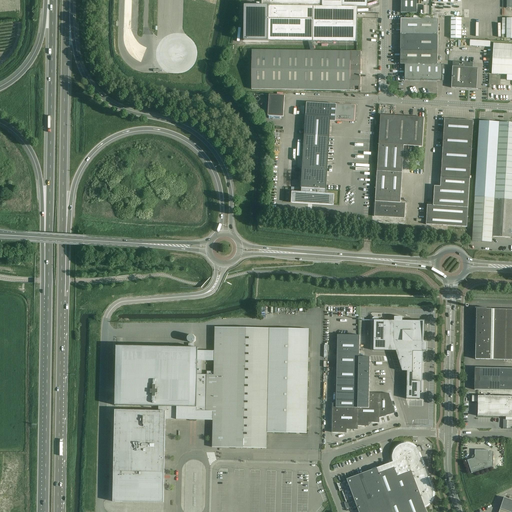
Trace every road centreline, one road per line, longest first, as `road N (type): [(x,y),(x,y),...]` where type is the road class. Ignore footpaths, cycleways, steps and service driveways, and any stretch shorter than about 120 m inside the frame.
road 1 (unclassified): [(220,263),(204,294),(125,301),(109,311),(98,506)]
road 2 (motorway): [(231,236),(229,185),(207,145),(174,122),(105,101),(87,84),(76,66),(71,0)]
road 3 (motorway): [(61,244),(87,156),(114,135),(146,128),(179,136),(210,165),(221,203),(219,235)]
road 4 (motorway): [(52,0),(47,277)]
road 5 (motorway): [(57,511),(61,244)]
road 6 (motorway): [(61,244),(65,0)]
road 7 (motorway): [(47,277),(44,511)]
road 8 (unclassified): [(511,107),(385,97),(385,0)]
road 9 (secondary): [(437,264),(238,249)]
road 10 (unclassified): [(341,511),(325,456),(397,433),(448,433)]
road 11 (motorway): [(0,121),(35,160),(47,277)]
road 12 (secondary): [(161,244),(0,234)]
